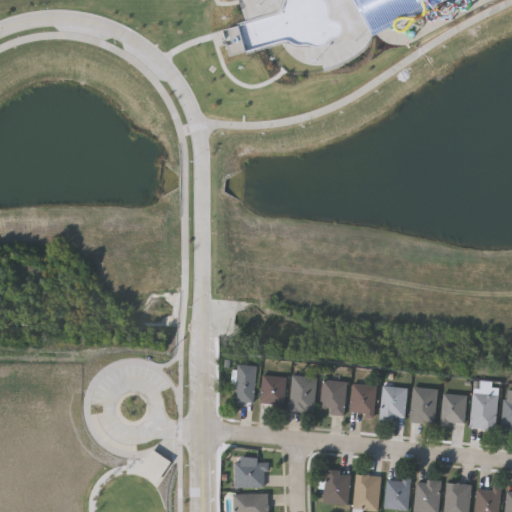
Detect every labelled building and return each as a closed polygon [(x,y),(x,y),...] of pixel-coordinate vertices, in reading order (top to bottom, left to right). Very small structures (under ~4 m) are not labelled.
[(254,404),(235,403),(237,365),(256,366),(254,404)] [(60,374),(60,384),(45,384),(45,374),(60,374)] [(261,404),(262,375),(285,376),(284,404),(261,404)] [(314,411),(290,410),(292,375),(316,377),(314,411)] [(329,408),(321,408),(322,380),(346,381),(344,415),(329,414),(329,408)] [(496,429),(471,427),(474,381),(499,383),(496,429)] [(376,384),(376,412),(351,412),(351,384),(376,384)] [(406,420),(381,419),(382,386),(406,387),(406,420)] [(434,424),(410,422),(413,386),(437,388),(434,424)] [(467,395),(465,425),(441,423),(443,393),(467,395)] [(235,487),(235,463),(266,463),(266,487),(235,487)] [(348,505),(324,503),(325,471),(350,472),(348,505)] [(381,477),(378,511),(353,509),(356,474),(381,477)] [(409,510),(386,510),(386,479),(410,479),(409,510)] [(414,511),(417,479),(442,482),(438,511),(414,511)] [(444,511),(447,482),(472,485),(469,511),(444,511)] [(501,487),(499,511),(476,511),(477,486),(501,487)] [(268,511),(233,511),(233,493),(268,493),(268,511)]
